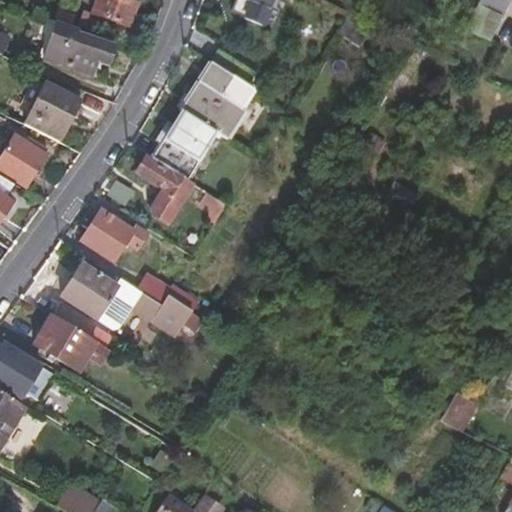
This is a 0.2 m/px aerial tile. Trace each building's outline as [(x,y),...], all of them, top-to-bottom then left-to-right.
[(96,0),(91,12),(127,26),(135,5),(124,1),(124,0),(96,0)] [(272,0),(246,0),(251,2),(245,16),(263,24),(272,0)] [(306,17),(311,6),(298,0),(295,0),(291,10),(306,17)] [(479,0),(466,28),(490,40),(508,0),(479,0)] [(86,25),(91,12),(82,8),(77,22),(86,25)] [(53,20),(69,26),(72,17),(56,11),(53,20)] [(77,35),(79,29),(69,26),(53,20),(45,17),(38,36),(48,41),(42,56),(51,60),(90,76),(96,61),(105,64),(111,49),(77,35)] [(358,45),(367,30),(345,20),(337,33),(358,45)] [(217,134),(225,140),(243,111),(221,96),(233,76),(210,61),(180,110),(184,113),(217,134)] [(24,124),(57,141),(76,102),(43,85),(24,124)] [(153,159),(190,183),(209,151),(207,150),(217,134),(184,113),(174,128),(172,127),(153,159)] [(0,155),(0,170),(24,186),(46,152),(26,138),(23,142),(13,135),(0,155)] [(185,199),(194,185),(190,183),(153,159),(147,155),(136,174),(164,192),(155,206),(156,218),(168,227),(185,199)] [(390,191),(413,206),(419,196),(395,182),(390,191)] [(218,220),(227,206),(194,185),(185,199),(218,220)] [(133,232),(102,211),(82,239),(111,260),(124,243),(136,252),(147,235),(136,227),(133,232)] [(96,320),(116,287),(82,265),(61,298),(96,320)] [(161,307),(170,294),(172,291),(150,276),(139,292),(140,294),(161,307)] [(139,292),(121,280),(116,287),(96,320),(113,331),(118,329),(131,309),(140,294),(139,292)] [(131,309),(153,322),(161,307),(140,294),(131,309)] [(196,323),(201,317),(170,294),(161,307),(153,322),(176,337),(188,318),(196,323)] [(57,304),(50,316),(79,334),(85,322),(57,304)] [(221,331),(227,322),(217,313),(210,322),(221,331)] [(79,367),(93,343),(79,334),(50,316),(32,345),(63,365),(67,360),(79,367)] [(54,376),(0,342),(0,385),(21,398),(25,392),(39,401),(54,376)] [(2,394),(0,392),(0,443),(23,407),(2,394)] [(439,421),(458,431),(475,402),(456,392),(439,421)] [(154,447),(144,462),(160,474),(171,458),(154,447)] [(357,502),(369,510),(374,501),(361,493),(357,502)] [(216,511),(218,509),(201,497),(191,511),(188,511),(165,495),(153,511),(216,511)] [(59,511),(86,511),(88,510),(67,498),(59,511)] [(511,511),(511,498),(503,511),(511,511)] [(383,511),(386,508),(374,500),(374,501),(369,510),(368,511),(383,511)]
